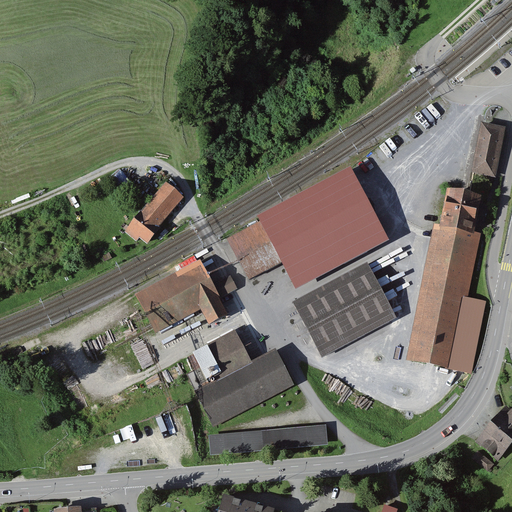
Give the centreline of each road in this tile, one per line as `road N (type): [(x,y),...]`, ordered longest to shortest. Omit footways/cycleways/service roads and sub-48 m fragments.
road 1 (tertiary): [(505,285),(473,397),(417,447),(363,461),(125,480)]
road 2 (unclassified): [(511,97),(459,94),(428,62),(441,35),(482,0)]
road 3 (residential): [(505,285),(491,272),(511,146)]
road 4 (tertiary): [(125,480),(0,490)]
